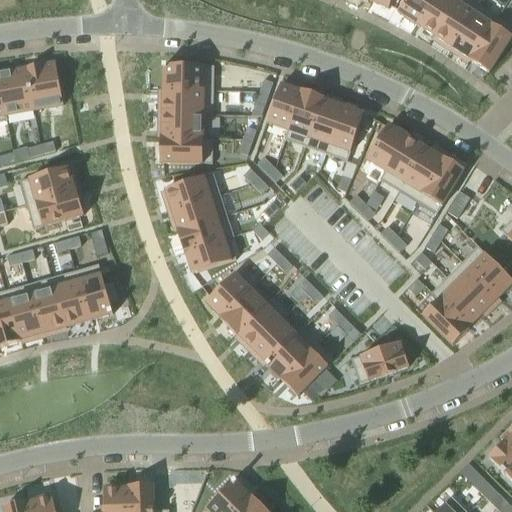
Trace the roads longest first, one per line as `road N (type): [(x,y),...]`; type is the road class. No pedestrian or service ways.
road 1 (residential): [(511,357),(429,399),(350,422),(147,441),(0,469)]
road 2 (residential): [(511,160),(481,137),(334,68),(237,37),(123,22)]
road 3 (residential): [(123,22),(0,32)]
